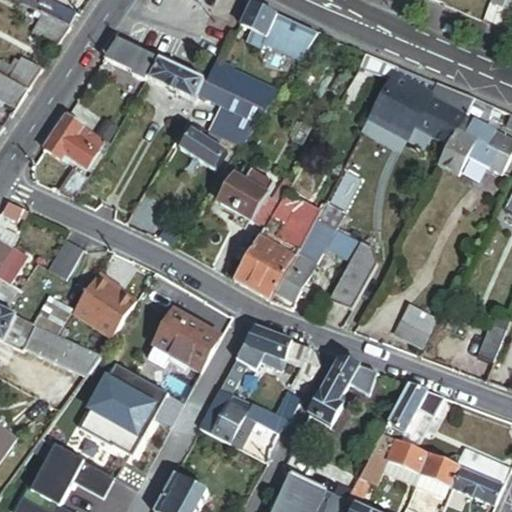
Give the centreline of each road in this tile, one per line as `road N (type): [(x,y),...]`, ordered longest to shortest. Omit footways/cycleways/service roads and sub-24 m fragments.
road 1 (residential): [(0,182),(266,320),(338,348)]
road 2 (tertiary): [(0,178),(121,0)]
road 3 (tertiary): [(324,0),(511,86)]
road 4 (residential): [(338,348),(511,412)]
road 5 (residential): [(253,511),(338,348)]
